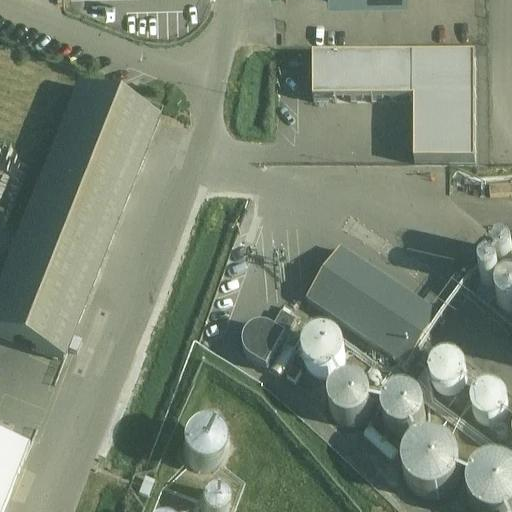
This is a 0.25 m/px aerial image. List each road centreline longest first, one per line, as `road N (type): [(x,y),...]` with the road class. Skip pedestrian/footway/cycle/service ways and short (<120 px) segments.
road 1 (unclassified): [(60,511),(193,161),(217,75)]
road 2 (residential): [(217,75),(0,2)]
road 3 (unclassified): [(511,138),(503,129),(501,0)]
